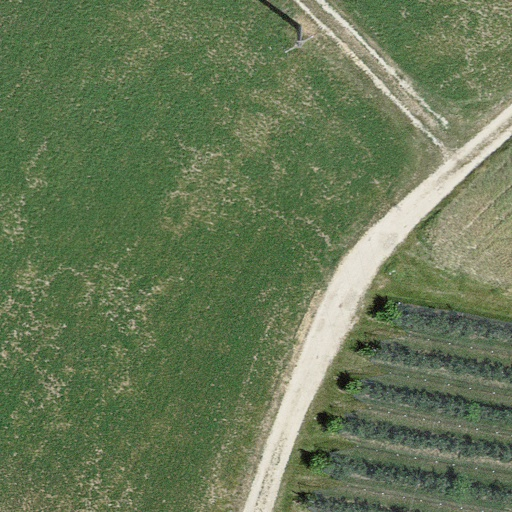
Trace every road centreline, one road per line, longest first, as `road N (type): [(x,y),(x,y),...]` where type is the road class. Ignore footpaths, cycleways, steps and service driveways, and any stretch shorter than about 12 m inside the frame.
road 1 (track): [(444,186),(363,275),(255,511)]
road 2 (track): [(511,119),(444,186),(251,0)]
